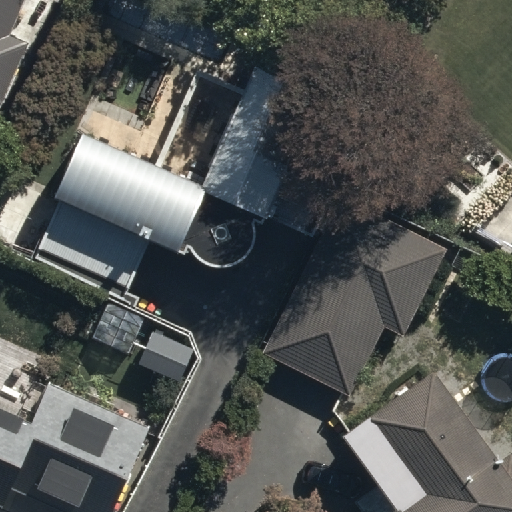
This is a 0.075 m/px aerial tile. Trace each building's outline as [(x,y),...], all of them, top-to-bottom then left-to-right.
[(0,0),(0,89),(21,45),(9,40),(27,0),(0,0)] [(0,229),(124,289),(145,247),(167,258),(173,246),(179,248),(181,251),(182,253),(185,255),(187,258),(189,260),(192,261),(195,263),(198,264),(201,265),(204,266),(207,267),(210,267),(213,268),(216,268),(219,267),(222,267),(225,266),(228,265),(231,264),(234,262),(237,261),(239,259),(242,257),(244,255),(246,252),(248,250),(250,247),(251,244),(252,241),(253,238),(254,235),(255,232),(255,229),(255,226),(255,223),(313,93),(176,32),(134,124),(89,103),(48,188),(7,168),(0,181),(0,229)] [(447,250),(345,197),(264,353),(349,397),(385,327),(402,336),(447,250)] [(0,511),(106,511),(108,508),(116,511),(118,511),(155,422),(36,374),(35,378),(0,363),(0,511)] [(431,376),(343,439),(395,511),(392,511),(511,511),(511,453),(495,464),(431,376)]
